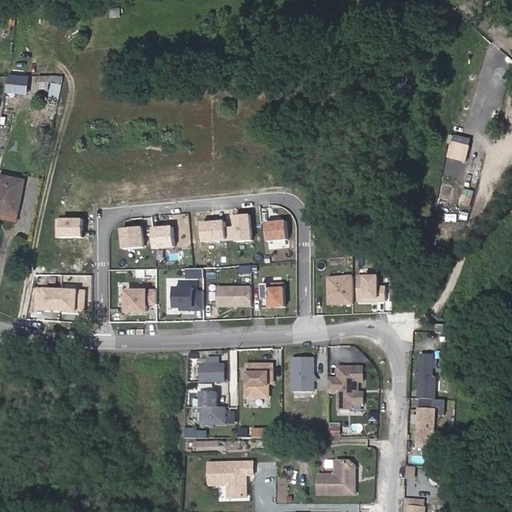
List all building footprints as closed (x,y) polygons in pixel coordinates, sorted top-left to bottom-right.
[(30,74),(11,73),(7,92),(28,93),(30,74)] [(63,82),(54,82),(51,98),(59,100),(63,82)] [(490,106),(497,108),(501,93),(494,91),(490,106)] [(46,100),(44,115),(51,116),(53,101),(46,100)] [(465,160),(470,139),(452,134),(447,156),(465,160)] [(453,166),(448,176),(457,181),(462,171),(453,166)] [(25,180),(2,176),(0,183),(0,208),(19,212),(25,180)] [(457,204),(470,207),(473,190),(460,187),(457,204)] [(19,212),(0,208),(0,216),(17,220),(19,212)] [(253,241),(251,215),(236,217),(237,228),(227,229),(228,241),(238,240),(238,243),(253,241)] [(62,238),(85,238),(85,220),(62,221),(62,238)] [(287,222),(270,224),(271,244),(289,242),(287,222)] [(227,229),(226,223),(204,225),(206,242),(228,239),(227,229)] [(176,248),(174,227),(153,229),(155,250),(176,248)] [(145,248),(143,228),(123,230),(125,250),(145,248)] [(205,278),(205,270),(195,270),(195,278),(205,278)] [(379,277),(359,277),(359,302),(387,302),(387,288),(380,288),(379,277)] [(354,304),(354,278),(329,278),(329,304),(354,304)] [(285,291),(285,284),(262,285),(262,292),(285,291)] [(205,295),(205,292),(195,292),(195,289),(176,289),(176,297),(205,295)] [(62,310),(63,290),(40,290),(40,298),(47,298),(47,310),(62,310)] [(85,290),(63,290),(62,310),(77,310),(77,298),(85,298),(85,290)] [(286,308),(285,291),(262,292),(263,309),(286,308)] [(252,307),(252,293),(219,295),(219,307),(252,307)] [(205,307),(205,295),(176,297),(176,309),(186,309),(186,311),(195,311),(195,307),(205,307)] [(148,312),(148,305),(158,305),(158,297),(136,298),(128,298),(128,313),(148,312)] [(436,334),(444,334),(444,326),(436,326),(436,334)] [(421,352),(418,397),(433,398),(435,375),(432,375),(434,353),(421,352)] [(226,375),(225,366),(201,365),(201,375),(226,375)] [(269,375),(269,372),(273,372),(273,366),(248,366),(248,375),(269,375)] [(314,375),(314,366),(293,366),(293,375),(314,375)] [(365,375),(365,367),(340,366),(340,375),(331,375),(365,375)] [(269,380),(269,375),(248,375),(248,384),(269,384),(269,380)] [(315,384),(314,375),(293,375),(293,384),(311,384),(315,384)] [(360,384),(360,379),(365,378),(365,375),(331,375),(329,375),(329,384),(360,384)] [(269,394),(269,384),(248,384),(248,395),(269,394)] [(365,394),(365,390),(360,390),(360,384),(329,384),(329,389),(339,389),(339,394),(365,394)] [(354,406),(354,401),(365,401),(365,394),(339,394),(339,406),(354,406)] [(218,407),(218,395),(201,395),(201,415),(226,415),(226,407),(218,407)] [(434,448),(436,408),(425,408),(423,447),(434,448)] [(226,424),(226,415),(201,415),(201,424),(226,424)] [(329,423),(329,434),(341,434),(341,423),(329,423)] [(254,427),(254,435),(272,435),(272,426),(254,427)] [(185,427),(185,437),(198,436),(198,427),(185,427)] [(238,427),(238,436),(248,436),(248,427),(238,427)] [(336,475),(318,475),(318,493),(354,494),(354,466),(350,461),(337,461),(336,475)] [(209,464),(209,485),(229,485),(229,498),(247,498),(246,486),(244,486),(245,476),(255,476),(255,464),(209,464)] [(421,477),(422,467),(409,467),(409,477),(421,477)]
